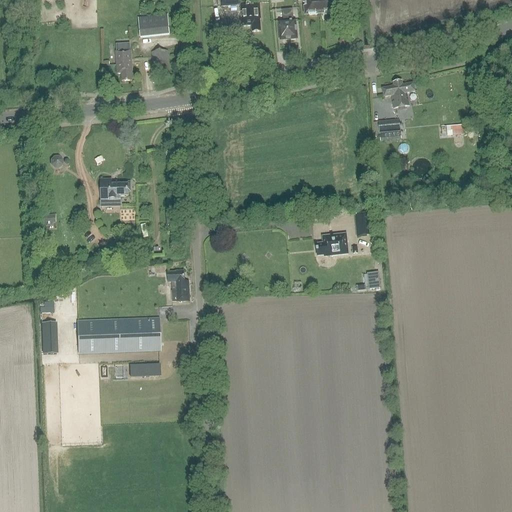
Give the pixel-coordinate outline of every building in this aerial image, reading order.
[(259,23),(260,23),(260,20),(259,20),(258,3),(243,5),(242,0),(220,0),(221,7),(239,6),(240,27),(249,27),(250,32),(259,31),(259,23)] [(297,0),(298,4),(305,4),(306,16),(336,13),(334,0),(297,0)] [(296,40),(296,28),(296,27),(296,22),(293,22),(292,10),(282,11),(283,23),(278,24),(279,30),(280,30),(281,41),(291,40),(291,41),(296,41),(296,40)] [(167,15),(138,19),(140,39),(170,36),(167,15)] [(130,52),(130,44),(116,45),(116,53),(116,62),(117,66),(117,75),(121,75),(122,82),(132,81),(131,71),(132,71),(131,52),(130,52)] [(168,52),(151,53),(153,76),(169,75),(168,52)] [(392,84),(393,88),(381,90),(383,98),(391,97),(393,109),(408,106),(406,94),(414,93),(413,84),(402,86),(401,82),(392,84)] [(399,121),(378,123),(379,134),(380,140),(401,138),(400,132),(399,121)] [(444,136),(465,134),(463,124),(443,126),(444,136)] [(50,161),(50,167),(54,169),(59,169),(63,166),(62,161),(59,157),(53,157),(50,161)] [(111,181),(100,181),(101,202),(120,202),(120,197),(128,197),(129,197),(129,191),(128,185),(111,185),(111,183),(111,181)] [(42,216),(43,227),(55,226),(54,215),(42,216)] [(370,215),(354,216),(357,238),(373,236),(370,215)] [(326,257),(348,255),(346,235),(322,238),(323,245),(316,246),(317,257),(318,257),(318,256),(324,256),(326,257)] [(125,259),(125,248),(105,249),(105,251),(98,251),(98,265),(105,265),(105,259),(125,259)] [(172,302),(189,301),(188,282),(184,282),(183,272),(176,272),(176,273),(167,273),(168,283),(171,283),(172,302)] [(369,290),(380,289),(380,273),(368,273),(369,290)] [(159,319),(77,322),(79,355),(160,352),(159,319)] [(42,324),(44,355),(58,354),(57,323),(42,324)] [(147,365),(137,366),(137,378),(147,377),(147,365)] [(161,386),(144,387),(144,396),(149,396),(150,410),(159,410),(159,412),(167,411),(167,409),(176,409),(175,391),(161,391),(161,386)]
